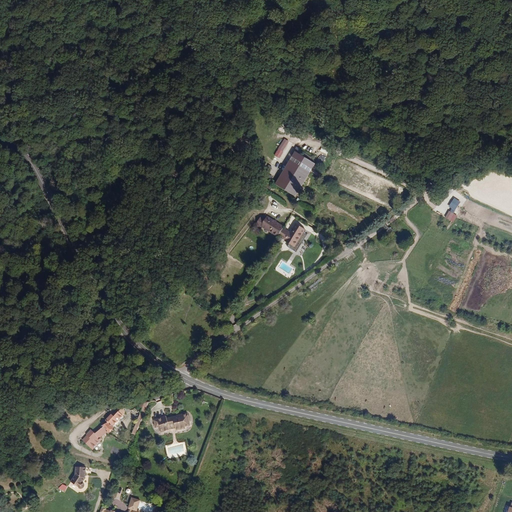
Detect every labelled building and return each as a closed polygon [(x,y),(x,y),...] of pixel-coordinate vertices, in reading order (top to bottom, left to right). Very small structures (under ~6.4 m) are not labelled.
[(279,159),(289,142),(284,139),(274,156),(279,159)] [(321,165),(326,154),(319,151),(314,162),(321,165)] [(293,198),(314,164),(294,152),(273,186),(293,198)] [(445,218),(453,223),(457,216),(453,213),(460,202),(454,198),(448,207),(451,208),(445,218)] [(276,239),(283,228),(265,218),(259,229),(276,239)] [(294,249),(304,230),(295,224),(290,232),(286,230),(279,241),(294,249)] [(279,241),(286,230),(283,228),(276,239),(279,241)] [(137,443),(144,426),(148,411),(140,414),(139,424),(137,424),(130,440),(137,443)] [(116,435),(115,434),(126,423),(130,417),(123,416),(114,423),(108,430),(104,434),(105,435),(96,443),(86,451),(93,459),(94,458),(94,457),(103,449),(101,447),(110,440),(110,441),(116,435)] [(108,430),(114,423),(112,421),(106,427),(108,430)] [(183,436),(182,431),(188,430),(187,425),(184,425),(183,424),(183,423),(175,424),(175,425),(167,426),(164,427),(163,425),(155,428),(157,432),(153,433),(154,437),(158,435),(160,439),(162,438),(163,441),(168,439),(167,436),(167,434),(173,433),(174,437),(176,439),(182,438),(183,436)] [(86,451),(96,443),(93,439),(88,444),(89,445),(84,450),(86,451)] [(178,454),(182,446),(168,447),(169,455),(178,454)] [(84,478),(84,467),(74,466),(74,475),(72,478),(75,479),(82,488),(84,486),(84,485),(83,483),(82,481),(84,478)] [(82,488),(75,479),(72,478),(70,482),(79,487),(82,488)] [(58,489),(64,492),(67,486),(61,483),(58,489)] [(140,500),(131,497),(128,508),(130,509),(129,511),(139,511),(140,511),(137,510),(140,500)]
